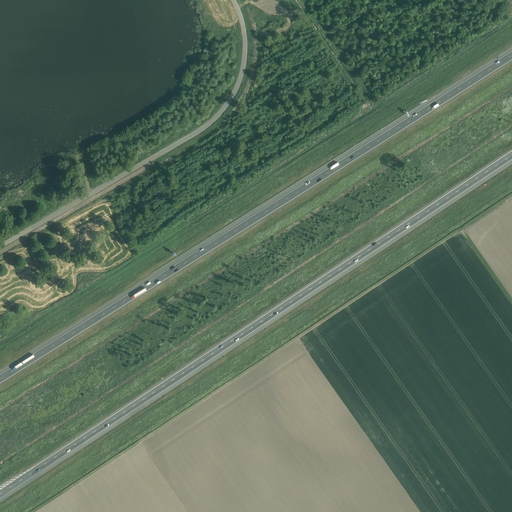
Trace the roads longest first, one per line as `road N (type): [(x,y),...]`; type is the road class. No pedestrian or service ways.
road 1 (motorway): [(0,493),(511,155)]
road 2 (motorway): [(511,49),(0,375)]
road 3 (tertiary): [(0,247),(217,115),(244,57),(233,0)]
